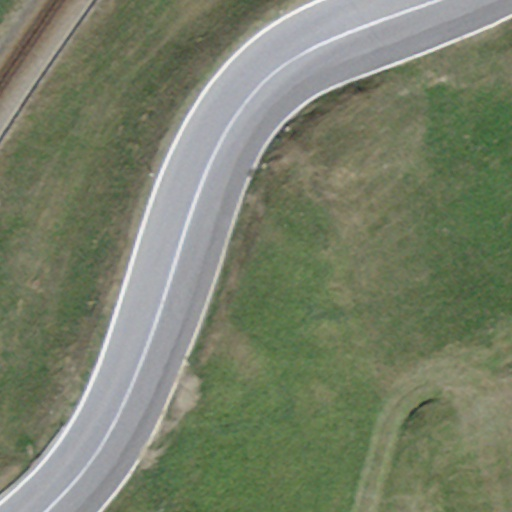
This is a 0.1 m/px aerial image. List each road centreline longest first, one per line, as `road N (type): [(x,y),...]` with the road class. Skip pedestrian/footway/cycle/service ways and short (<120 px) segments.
road 1 (secondary): [(432,0),(317,45),(253,89),(206,173),(103,442),(44,511)]
road 2 (track): [(363,511),(389,417),(411,386),(459,378)]
